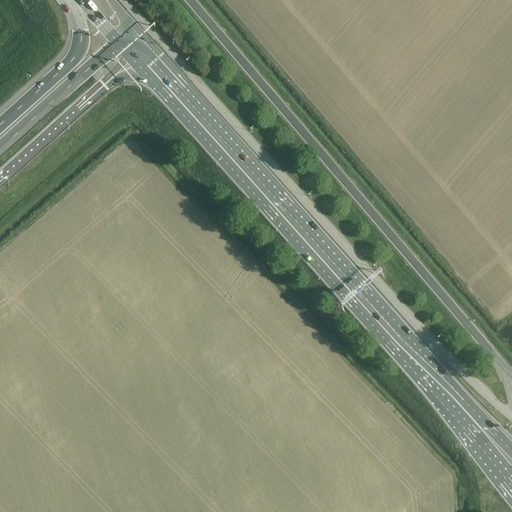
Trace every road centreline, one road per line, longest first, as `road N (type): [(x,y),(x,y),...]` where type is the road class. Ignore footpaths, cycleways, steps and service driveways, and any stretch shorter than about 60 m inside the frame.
road 1 (unclassified): [(511,418),(429,340),(121,0)]
road 2 (primary): [(136,55),(477,425)]
road 3 (motorway): [(0,177),(136,55)]
road 4 (motorway): [(68,0),(80,31),(74,56),(0,124)]
road 5 (motorway): [(117,43),(0,148)]
